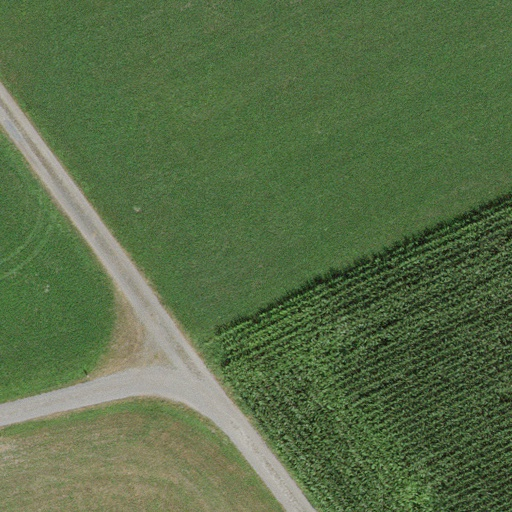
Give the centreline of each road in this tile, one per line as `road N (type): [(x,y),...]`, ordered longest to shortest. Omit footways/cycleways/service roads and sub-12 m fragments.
road 1 (track): [(196,373),(0,111)]
road 2 (track): [(196,373),(0,418)]
road 3 (track): [(298,511),(196,373)]
